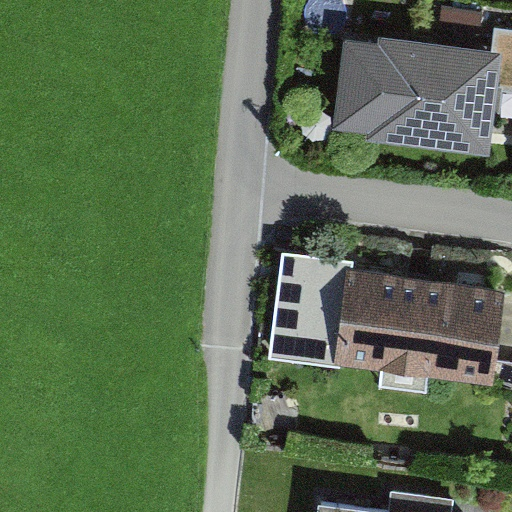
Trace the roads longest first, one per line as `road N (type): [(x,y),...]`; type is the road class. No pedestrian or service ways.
road 1 (residential): [(267,0),(244,191),(511,224)]
road 2 (track): [(244,191),(226,511)]
